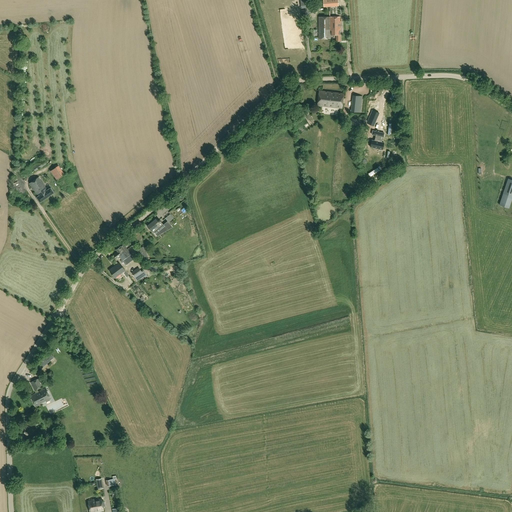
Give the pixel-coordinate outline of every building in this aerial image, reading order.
[(319,39),(330,39),(330,31),(330,30),(331,30),(331,35),(336,35),(336,41),(340,41),(340,17),(319,17),(319,39)] [(340,109),(342,109),(344,93),(319,90),(317,106),(322,107),(340,109)] [(352,95),(351,112),(361,113),(363,96),(352,95)] [(379,113),(373,110),(367,123),(374,126),(379,113)] [(384,133),(373,131),(372,134),(376,135),(374,141),(372,140),(370,147),(383,149),(384,143),(380,142),(381,136),(383,137),(384,133)] [(51,171),(57,179),(64,174),(58,165),(51,171)] [(40,171),(45,179),(51,175),(47,168),(40,171)] [(511,177),(509,176),(499,205),(509,208),(511,198),(511,177)] [(47,190),(39,177),(29,183),(38,196),(36,197),(39,203),(54,193),(51,187),(47,190)] [(164,226),(161,222),(159,220),(158,221),(156,218),(147,226),(154,234),(164,226)] [(120,246),(116,249),(118,252),(114,255),(116,258),(119,256),(122,261),(128,257),(126,254),(129,252),(124,244),(120,246)] [(143,247),(137,249),(141,258),(147,256),(143,247)] [(115,277),(125,270),(120,263),(109,270),(115,277)] [(134,277),(142,272),(139,267),(131,273),(134,277)] [(43,386),(39,378),(31,382),(35,390),(43,386)] [(46,388),(30,396),(35,407),(42,403),(45,401),(45,402),(51,399),(46,388)] [(95,508),(93,508),(93,511),(94,511),(104,511),(103,508),(105,507),(106,506),(105,503),(104,502),(102,502),(102,499),(96,500),(97,505),(95,506),(95,508)] [(93,500),(88,501),(89,511),(93,511),(93,508),(95,508),(95,506),(97,505),(96,500),(93,500)]
